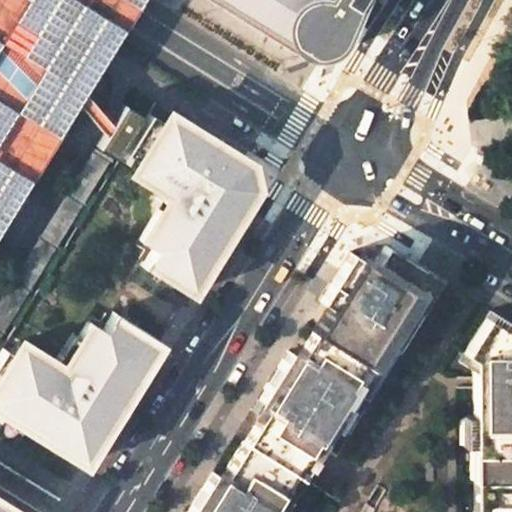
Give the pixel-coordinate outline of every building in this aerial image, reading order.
[(0,0),(0,224),(55,135),(66,137),(79,135),(93,128),(102,118),(107,106),(108,92),(103,77),(96,68),(124,23),(138,0),(0,0)] [(208,0),(290,51),(300,54),(306,55),(314,55),(321,54),(330,50),(339,43),(342,39),(362,0),(208,0)] [(136,116),(120,106),(94,148),(110,158),(136,116)] [(241,163),(245,157),(222,143),(217,140),(210,152),(201,146),(208,134),(166,108),(127,171),(164,194),(133,243),(147,251),(139,263),(188,294),(251,188),(245,184),(241,163)] [(0,337),(110,158),(94,148),(86,161),(0,299),(0,337)] [(259,413),(242,440),(298,475),(300,476),(320,444),(334,453),(441,279),(382,243),(369,264),(348,251),(318,299),(327,305),(296,354),(287,349),(251,408),(259,413)] [(508,321),(489,309),(484,319),(502,330),(508,321)] [(15,347),(0,371),(0,414),(81,464),(159,340),(110,310),(97,332),(88,327),(59,374),(15,347)] [(511,511),(511,322),(508,321),(502,330),(484,319),(461,355),(471,360),(471,372),(471,417),(472,447),(482,447),(482,511),(511,511)] [(461,355),(456,363),(471,372),(471,360),(461,355)] [(461,417),(461,448),(472,447),(471,417),(461,417)] [(298,475),(242,440),(220,477),(212,471),(186,511),(284,511),(277,507),(298,475)] [(472,447),(472,511),(482,511),(482,447),(472,447)] [(284,511),(285,511),(307,481),(300,476),(298,475),(277,507),(284,511)] [(16,511),(0,502),(0,511),(16,511)]
